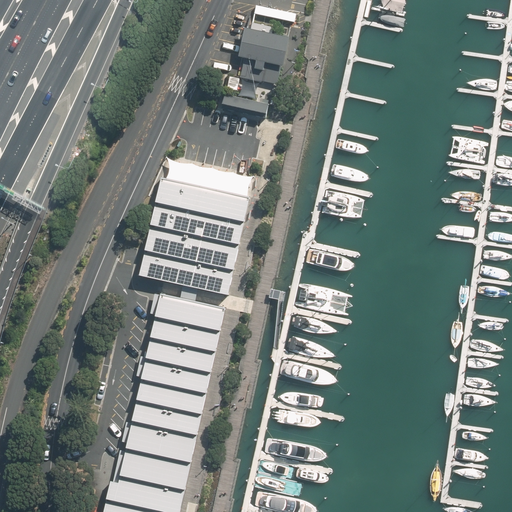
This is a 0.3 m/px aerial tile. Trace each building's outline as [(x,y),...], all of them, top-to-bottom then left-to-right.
[(241,79),(279,87),(282,71),(287,72),(293,42),(277,39),(277,36),(274,35),(275,30),(248,25),(240,62),(245,63),(241,79)] [(240,78),(230,77),(228,89),(238,90),(240,78)] [(272,106),(274,98),(264,96),(262,104),(226,96),(222,111),(269,121),(272,106)] [(139,276),(228,295),(250,197),(161,177),(139,276)] [(282,288),(274,286),(273,291),(272,296),(280,297),(282,288)] [(181,511),(226,307),(156,292),(114,481),(112,481),(105,511),(181,511)]
